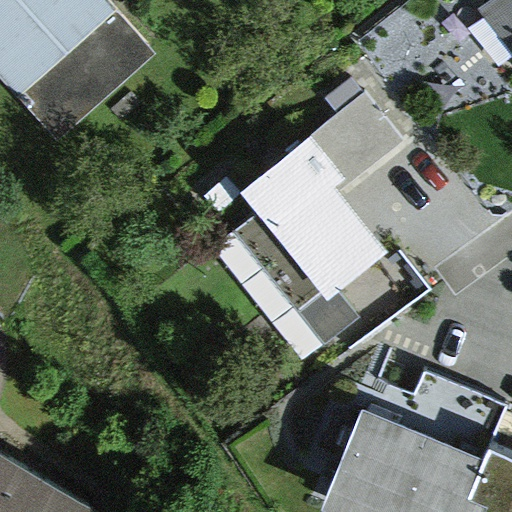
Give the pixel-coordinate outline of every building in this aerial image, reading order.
[(159,48),(116,0),(0,0),(0,78),(55,140),(159,48)] [(511,0),(484,0),(476,7),(511,51),(511,0)] [(219,245),(297,345),(345,308),(329,287),(379,248),(328,183),(391,134),(362,96),(241,189),(260,214),(219,245)] [(315,500),(342,511),(511,511),(511,448),(489,439),(504,403),(421,368),(408,397),(368,379),(315,500)] [(0,511),(86,511),(90,506),(0,458),(0,511)]
